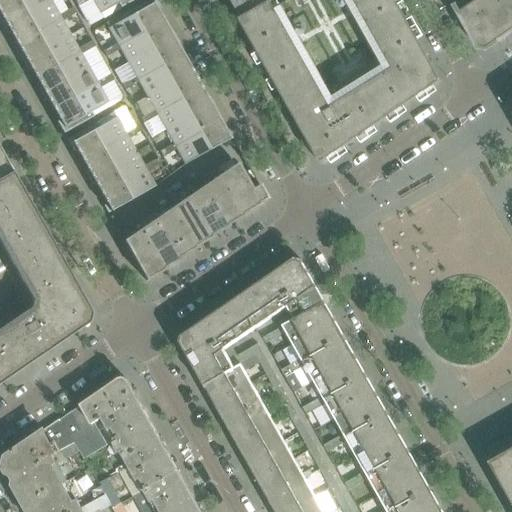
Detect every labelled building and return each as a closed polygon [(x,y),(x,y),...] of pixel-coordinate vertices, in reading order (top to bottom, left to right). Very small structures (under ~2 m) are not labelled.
[(0,0),(0,8),(14,0),(0,0)] [(0,23),(3,29),(50,3),(48,0),(14,0),(0,8),(0,17),(2,21),(0,22),(0,23)] [(119,9),(135,0),(82,0),(84,4),(91,0),(100,15),(117,5),(119,9)] [(118,47),(163,22),(157,12),(160,10),(153,0),(150,0),(123,15),(125,20),(108,29),(117,44),(118,47)] [(272,4),(278,0),(239,0),(233,4),(241,19),(239,20),(240,22),(272,4)] [(320,165),(411,103),(441,82),(395,0),(353,0),(393,70),(331,108),(272,4),(240,22),(320,165)] [(511,33),(511,27),(496,0),(478,0),(476,2),(499,43),(511,33)] [(511,0),(496,0),(511,27),(511,0)] [(499,43),(476,2),(458,14),(478,49),(486,51),(499,43)] [(15,44),(60,19),(61,22),(68,18),(65,13),(58,17),(50,3),(3,29),(7,36),(9,34),(15,44)] [(75,14),(72,9),(65,13),(68,18),(75,14)] [(69,36),(61,22),(60,19),(15,44),(21,55),(18,56),(22,63),(69,36)] [(128,64),(175,37),(171,31),(169,32),(163,22),(118,47),(117,44),(110,48),(113,54),(120,50),(128,64)] [(34,78),(79,53),(80,56),(87,52),(84,46),(77,50),(69,36),(22,63),(25,69),(28,68),(34,78)] [(137,81),(182,56),(176,45),(179,44),(175,37),(128,64),(136,78),(137,81)] [(87,52),(94,48),(91,42),(84,46),(87,52)] [(113,54),(110,48),(103,52),(106,58),(113,54)] [(41,96),(88,70),(80,56),(79,53),(34,78),(40,88),(37,90),(41,96)] [(147,97),(194,71),(190,64),(187,66),(182,56),(137,81),(136,78),(129,82),(132,88),(139,83),(147,97)] [(53,111),(97,86),(99,89),(106,85),(103,79),(96,83),(88,70),(41,96),(44,103),(47,101),(53,111)] [(156,114),(201,89),(195,79),(197,77),(194,71),(147,97),(154,111),(156,114)] [(113,81),(110,75),(103,79),(106,85),(113,81)] [(132,88),(129,82),(122,86),(125,91),(132,88)] [(90,114),(107,104),(99,89),(97,86),(53,111),(59,122),(56,123),(62,135),(93,118),(90,114)] [(165,131),(213,104),(209,98),(206,99),(201,89),(156,114),(154,111),(147,115),(150,121),(158,117),(165,131)] [(175,148),(219,123),(213,112),(216,110),(213,104),(165,131),(173,145),(175,148)] [(150,121),(147,115),(140,119),(143,125),(150,121)] [(81,162),(126,137),(127,139),(134,135),(131,130),(124,134),(115,118),(98,128),(96,124),(66,141),(73,153),(75,151),(81,162)] [(185,165),(232,139),(228,131),(225,133),(219,123),(175,148),(173,145),(166,149),(169,154),(176,150),(185,165)] [(141,131),(138,126),(131,130),(134,135),(141,131)] [(135,153),(127,139),(126,137),(81,162),(87,172),(84,173),(88,180),(135,153)] [(169,154),(166,149),(159,153),(162,158),(169,154)] [(0,180),(11,174),(2,158),(3,158),(2,155),(1,156),(0,153),(0,180)] [(100,195),(144,170),(146,173),(153,169),(150,163),(143,167),(135,153),(88,180),(91,186),(94,185),(100,195)] [(153,169),(160,165),(157,159),(150,163),(153,169)] [(154,188),(146,173),(144,170),(100,195),(106,205),(103,207),(107,214),(154,188)] [(41,356),(82,328),(88,324),(90,314),(11,174),(0,180),(0,246),(31,302),(29,309),(0,329),(0,384),(30,364),(41,356)] [(267,200),(259,186),(251,190),(243,176),(226,187),(243,217),(244,217),(243,215),(260,206),(259,205),(267,200)] [(243,217),(226,187),(210,198),(227,228),(228,228),(227,226),(243,217)] [(227,228),(210,198),(194,209),(211,239),(212,239),(211,237),(227,228)] [(211,239),(194,209),(178,220),(195,250),(196,250),(195,248),(211,239)] [(195,250),(178,220),(162,231),(179,261),(180,260),(179,259),(195,250)] [(179,261),(162,231),(146,242),(163,272),(164,271),(163,270),(179,261)] [(163,272),(146,242),(129,253),(145,282),(163,272)] [(325,303),(317,288),(301,261),(295,259),(270,277),(279,293),(288,308),(295,321),(325,303)] [(288,308),(279,293),(270,277),(254,287),(272,319),(288,308)] [(272,319),(254,287),(238,298),(256,330),(272,319)] [(256,330),(238,298),(222,309),(240,341),(256,330)] [(294,345),(336,322),(325,303),(295,321),(273,333),(276,338),(286,332),(294,345)] [(240,341),(222,309),(207,320),(216,337),(224,351),(240,341)] [(224,351),(216,337),(207,320),(181,337),(180,343),(194,369),(224,351)] [(304,364),(346,340),(336,322),(294,345),(273,357),(285,378),(306,366),(304,364)] [(276,338),(273,333),(263,338),(266,344),(276,338)] [(315,383),(357,359),(346,340),(304,364),(306,366),(315,383)] [(251,360),(256,358),(263,354),(258,345),(246,352),(251,360)] [(239,367),(241,366),(251,360),(246,352),(230,361),(224,351),(194,369),(204,387),(239,367)] [(263,354),(256,358),(261,367),(269,363),(263,354)] [(326,402),(367,378),(365,374),(357,359),(315,383),(323,397),(313,403),(317,410),(327,404),(326,402)] [(269,363),(261,367),(267,376),(274,372),(269,363)] [(215,406),(252,385),(241,366),(239,367),(204,387),(215,406)] [(274,372),(267,376),(272,386),(279,382),(274,372)] [(336,420),(375,398),(378,397),(367,378),(326,402),(327,404),(336,420)] [(152,424),(138,400),(129,384),(118,381),(62,420),(67,428),(72,425),(77,435),(91,426),(95,424),(102,420),(109,433),(113,431),(117,438),(113,440),(116,445),(119,443),(152,424)] [(279,382),(272,386),(277,395),(284,391),(279,382)] [(225,425),(263,404),(252,385),(215,406),(225,425)] [(284,391),(277,395),(283,405),(290,401),(284,391)] [(347,439),(389,416),(378,397),(375,398),(336,420),(344,435),(334,441),(338,448),(348,442),(347,439)] [(290,401),(283,405),(288,414),(295,410),(290,401)] [(317,410),(313,403),(303,409),(306,416),(317,410)] [(236,443),(273,422),(263,404),(225,425),(236,443)] [(295,410),(288,414),(293,424),(300,420),(295,410)] [(357,458),(399,435),(389,416),(347,439),(348,442),(357,458)] [(80,451),(72,437),(77,435),(72,425),(67,428),(62,420),(5,458),(3,469),(24,506),(64,484),(54,467),(58,465),(57,464),(71,455),(80,451)] [(300,420),(293,424),(299,433),(306,429),(300,420)] [(247,462),(284,441),(273,422),(236,443),(247,462)] [(77,435),(72,437),(80,451),(85,460),(109,448),(95,424),(91,426),(77,435)] [(179,472),(152,424),(119,443),(124,451),(120,454),(137,483),(141,481),(145,488),(143,490),(144,492),(179,472)] [(306,429),(299,433),(304,442),(311,438),(306,429)] [(368,477),(410,453),(399,435),(357,458),(365,472),(355,478),(359,485),(369,479),(368,477)] [(311,438),(304,442),(309,452),(316,448),(311,438)] [(257,481),(294,460),(284,441),(247,462),(257,481)] [(338,448),(334,441),(324,446),(328,453),(338,448)] [(316,448),(309,452),(314,461),(322,457),(316,448)] [(511,450),(489,463),(511,504),(511,450)] [(379,496),(421,472),(410,453),(368,477),(369,479),(379,496)] [(322,457),(314,461),(320,471),(327,466),(322,457)] [(268,500),(305,479),(294,460),(257,481),(268,500)] [(327,466),(320,471),(325,480),(332,476),(327,466)] [(201,511),(179,472),(144,492),(151,504),(154,502),(159,511),(201,511)] [(393,511),(431,491),(421,472),(379,496),(387,510),(383,511),(393,511)] [(332,476),(325,480),(330,489),(337,485),(332,476)] [(359,485),(355,478),(345,484),(349,491),(359,485)] [(274,511),(290,511),(316,498),(305,479),(268,500),(274,511)] [(82,510),(78,501),(74,503),(64,484),(24,506),(27,511),(96,511),(97,511),(96,511),(105,506),(102,500),(93,505),(93,504),(82,510)] [(337,485),(330,489),(336,499),(343,495),(337,485)] [(437,511),(442,510),(431,491),(393,511),(437,511)] [(343,495),(336,499),(341,508),(348,504),(343,495)] [(323,511),(316,498),(290,511),(323,511)]
